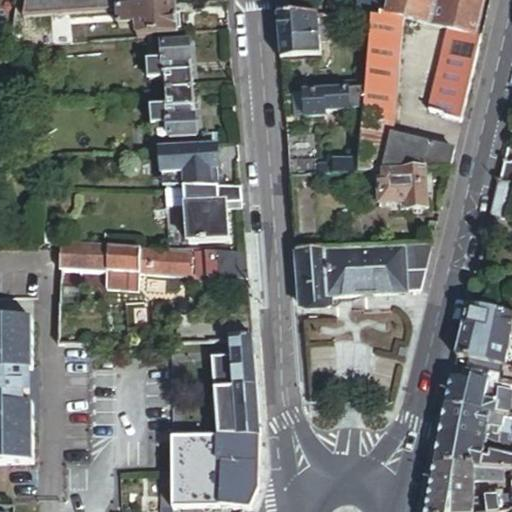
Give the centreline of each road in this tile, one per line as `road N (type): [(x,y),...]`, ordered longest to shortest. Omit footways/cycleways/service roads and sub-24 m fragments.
road 1 (primary): [(380,469),(412,422),(511,7)]
road 2 (tertiary): [(257,0),(289,421),(317,471)]
